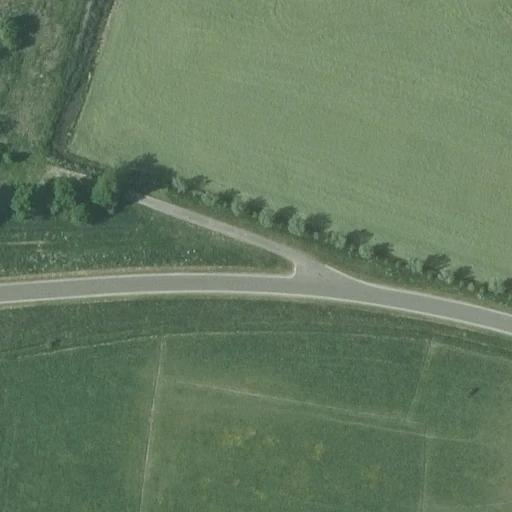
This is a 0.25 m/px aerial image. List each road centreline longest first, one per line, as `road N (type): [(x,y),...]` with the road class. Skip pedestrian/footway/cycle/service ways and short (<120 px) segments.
road 1 (unclassified): [(511,326),(324,289),(135,284),(0,293)]
road 2 (track): [(103,188),(306,265),(324,289)]
